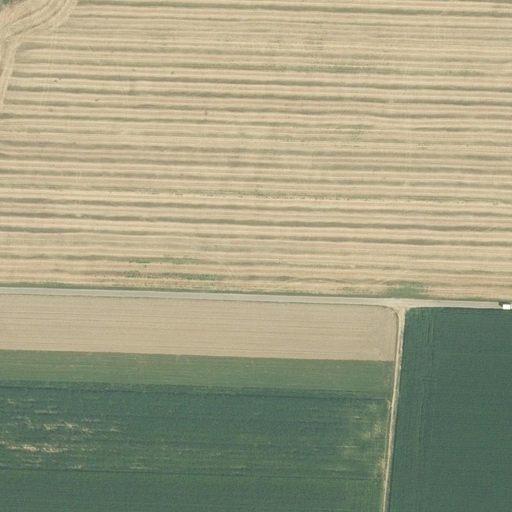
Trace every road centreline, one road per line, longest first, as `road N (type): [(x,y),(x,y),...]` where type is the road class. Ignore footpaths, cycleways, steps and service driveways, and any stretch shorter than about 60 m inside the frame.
road 1 (track): [(0,290),(403,303)]
road 2 (track): [(403,303),(384,511)]
